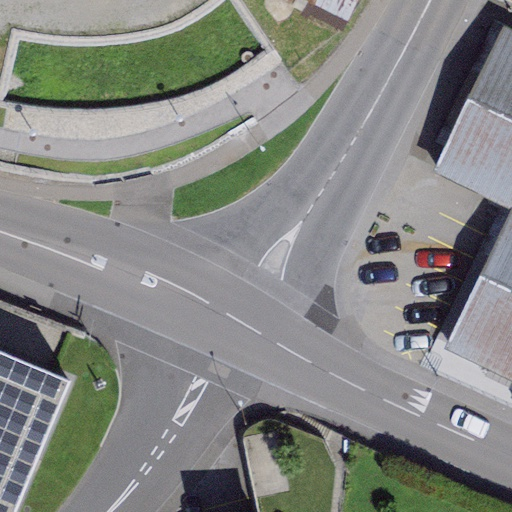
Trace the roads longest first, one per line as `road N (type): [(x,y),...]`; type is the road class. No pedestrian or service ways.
road 1 (residential): [(248,328),(426,0)]
road 2 (residential): [(511,452),(248,328)]
road 3 (residential): [(248,328),(0,227)]
road 4 (residential): [(248,328),(117,511)]
